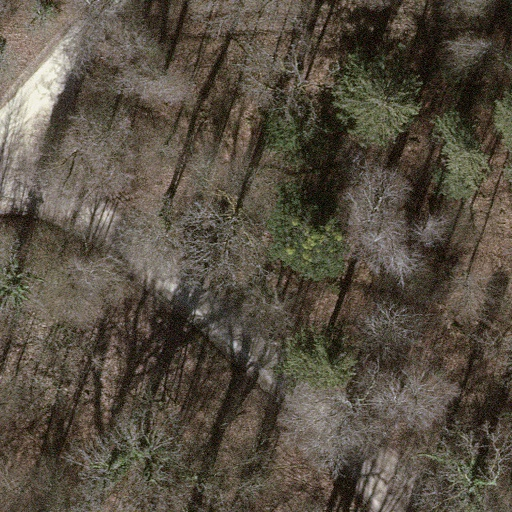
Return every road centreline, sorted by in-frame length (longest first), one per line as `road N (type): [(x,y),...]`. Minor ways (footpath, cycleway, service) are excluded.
road 1 (track): [(373,473),(198,304),(64,196),(0,175)]
road 2 (track): [(122,0),(0,134)]
